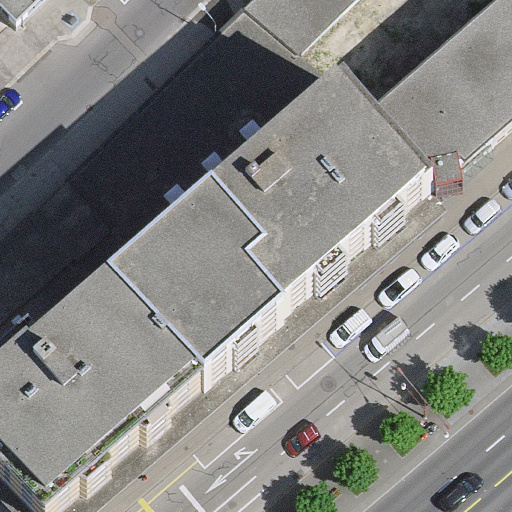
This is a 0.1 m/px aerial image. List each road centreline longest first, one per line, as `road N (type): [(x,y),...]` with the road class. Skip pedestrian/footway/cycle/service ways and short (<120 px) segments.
road 1 (primary): [(511,254),(210,511)]
road 2 (residential): [(0,142),(150,0)]
